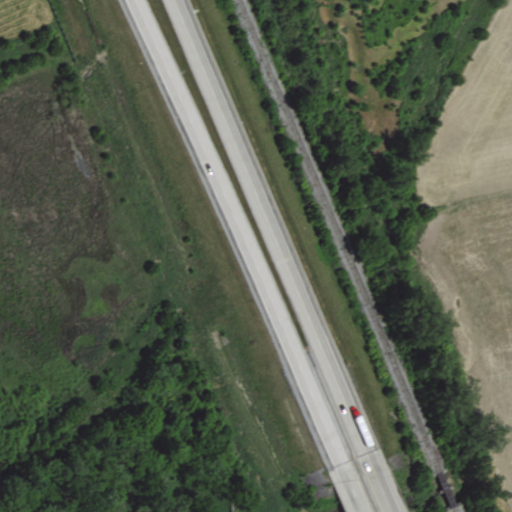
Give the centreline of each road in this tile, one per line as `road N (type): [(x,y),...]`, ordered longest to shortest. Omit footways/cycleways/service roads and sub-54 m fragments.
road 1 (primary): [(131,0),(340,459)]
road 2 (primary): [(363,450),(174,0)]
